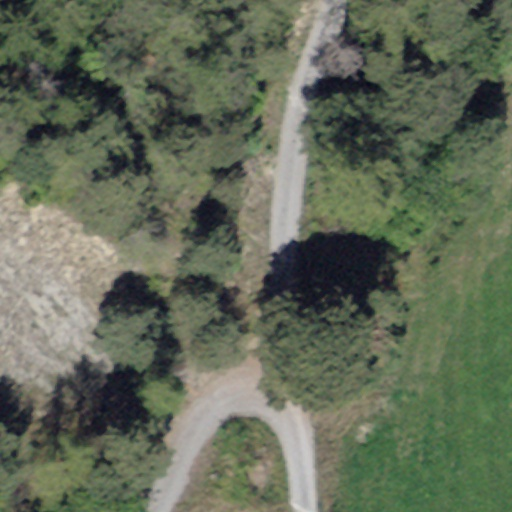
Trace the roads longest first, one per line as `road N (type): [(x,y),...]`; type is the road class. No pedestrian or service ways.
road 1 (track): [(275,400),(287,110),(318,0)]
road 2 (track): [(293,511),(275,400),(219,395),(154,511)]
